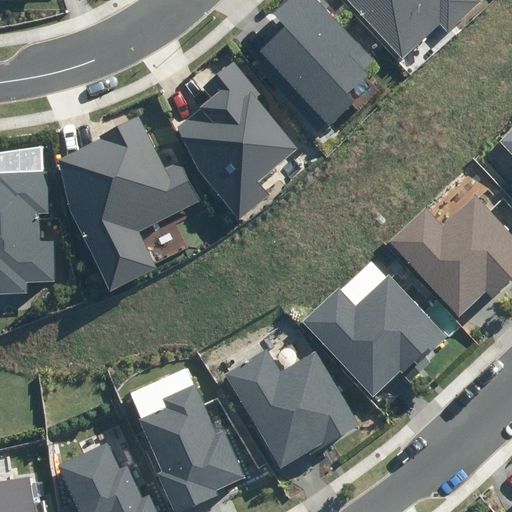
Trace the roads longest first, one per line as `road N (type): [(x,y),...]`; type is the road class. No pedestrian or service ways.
road 1 (residential): [(511,384),(359,511)]
road 2 (residential): [(0,80),(84,56),(177,0)]
